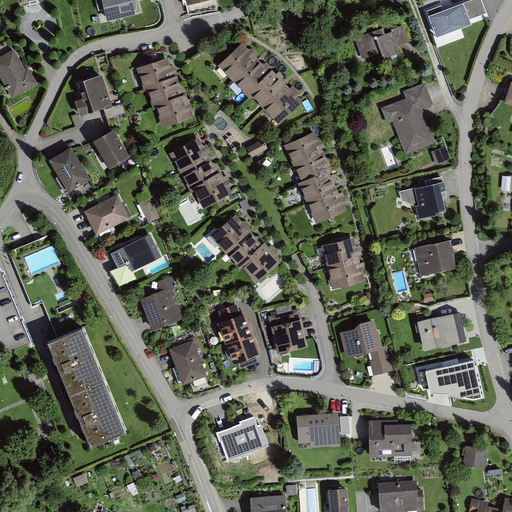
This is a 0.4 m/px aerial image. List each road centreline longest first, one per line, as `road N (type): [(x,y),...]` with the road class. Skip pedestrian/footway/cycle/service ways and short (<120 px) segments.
road 1 (residential): [(18,186),(64,219),(180,414)]
road 2 (residential): [(28,148),(64,71),(81,53),(173,33)]
road 3 (residential): [(331,390),(481,419),(511,416)]
road 4 (residential): [(511,414),(472,253)]
road 5 (residential): [(180,414),(253,387),(331,390)]
road 6 (residential): [(466,122),(449,102),(411,0)]
road 7 (residential): [(472,253),(466,122)]
road 8 (residential): [(466,122),(478,72),(511,2)]
